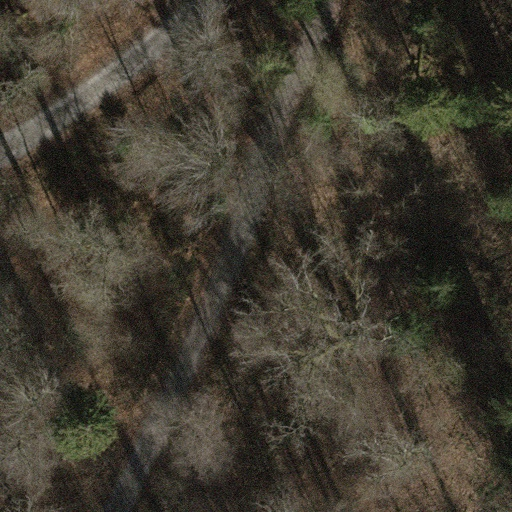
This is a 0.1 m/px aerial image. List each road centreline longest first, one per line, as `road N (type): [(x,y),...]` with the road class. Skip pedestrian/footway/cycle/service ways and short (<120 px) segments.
road 1 (track): [(325,0),(199,338),(114,511)]
road 2 (track): [(214,0),(0,166)]
